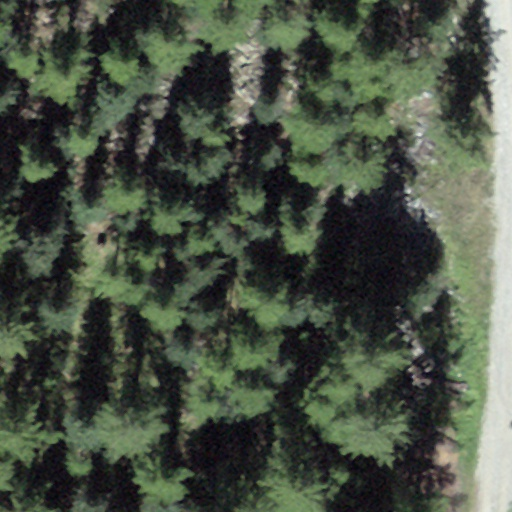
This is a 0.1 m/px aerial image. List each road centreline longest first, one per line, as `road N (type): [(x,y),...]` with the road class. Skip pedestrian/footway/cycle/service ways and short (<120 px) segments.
road 1 (track): [(511,196),(493,511)]
road 2 (track): [(508,0),(511,141)]
